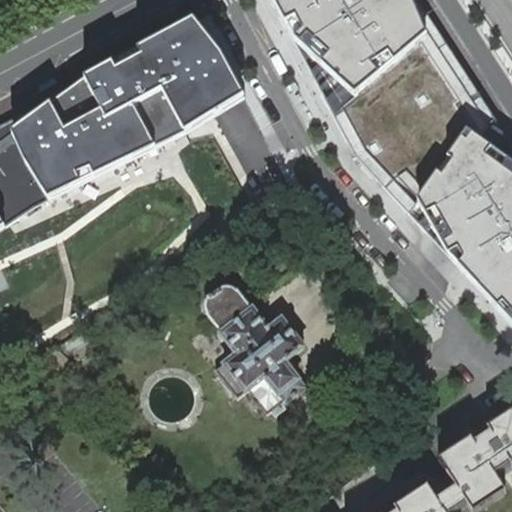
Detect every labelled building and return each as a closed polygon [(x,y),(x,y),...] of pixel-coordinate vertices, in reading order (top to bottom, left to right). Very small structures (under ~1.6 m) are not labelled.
[(270,0),(356,160),(511,326),(511,146),(416,0),(270,0)] [(0,127),(0,234),(40,208),(163,146),(246,104),(221,55),(194,24),(0,127)] [(85,321),(175,266),(174,265),(229,232),(210,201),(65,290),(85,321)] [(250,309),(248,310),(231,287),(228,285),(226,284),(222,286),(219,287),(201,301),(201,306),(203,311),(204,314),(218,332),(216,334),(233,356),(214,371),(237,400),(248,392),(268,419),(272,417),(275,421),(285,413),(282,408),(303,392),(282,364),(304,349),(282,319),(266,330),(250,309)] [(470,451),(437,472),(466,511),(476,511),(502,495),(496,486),(511,475),(511,425),(487,440),(490,444),(473,455),(470,451)] [(443,511),(428,490),(395,511),(443,511)] [(196,493),(194,493),(192,493),(190,494),(189,496),(188,498),(188,500),(188,502),(190,504),(192,505),(194,506),(197,505),(199,504),(200,501),(200,499),(200,497),(199,495),(196,493)]
